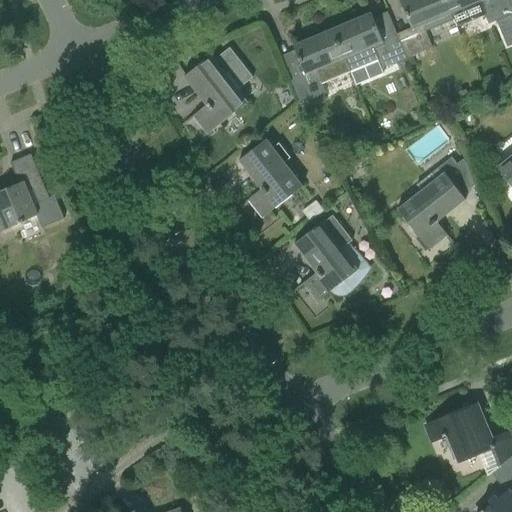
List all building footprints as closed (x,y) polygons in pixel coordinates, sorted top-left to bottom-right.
[(412,29),(397,35),(407,58),(432,47),(425,32),(453,20),(450,13),(444,0),(400,0),(412,29)] [(444,0),(450,13),(479,1),(489,24),(511,14),(511,10),(507,0),(444,0)] [(361,20),(333,32),(350,72),(378,60),(381,69),(407,58),(397,35),(382,41),(370,13),(360,17),(361,20)] [(350,72),(333,32),(305,44),(303,41),(292,45),(304,73),(288,80),(298,104),(325,92),(321,84),(350,72)] [(248,103),(247,103),(237,91),(253,79),(230,49),(214,61),(211,58),(212,57),(212,56),(184,78),(185,78),(187,76),(209,104),(183,124),(184,125),(195,116),(208,134),(207,135),(248,103)] [(425,112),(416,116),(421,127),(430,122),(425,112)] [(255,149),(242,160),(243,161),(265,188),(250,200),(251,201),(264,217),(265,218),(279,207),(303,189),(302,188),(284,165),(291,159),(279,144),(272,150),(266,141),(255,149)] [(19,184),(0,191),(0,233),(25,223),(25,222),(37,216),(42,229),(63,220),(64,220),(54,197),(49,199),(30,155),(10,164),(19,184)] [(497,168),(496,168),(511,189),(511,158),(498,169),(497,168)] [(396,211),(429,252),(430,251),(428,250),(445,237),(446,238),(447,237),(435,221),(462,200),(463,202),(465,201),(461,196),(474,186),(463,161),(444,175),(443,174),(443,175),(443,176),(436,182),(430,175),(415,187),(421,194),(398,212),(397,210),(396,211)] [(365,277),(370,269),(363,259),(354,249),(349,244),(353,241),(333,216),(322,224),(322,223),(294,245),(295,246),(297,244),(318,272),(293,292),(294,293),(305,284),(318,301),(316,302),(317,303),(330,293),(332,295),(335,296),(339,297),(342,297),(346,296),(352,291),(358,284),(365,277)] [(490,449),(498,468),(511,456),(511,438),(509,431),(490,439),(476,404),(425,425),(431,442),(447,435),(459,462),(490,449)] [(511,456),(498,468),(495,471),(511,491),(511,490),(511,456)] [(511,511),(511,498),(507,493),(499,500),(495,495),(487,501),(491,506),(489,508),(488,507),(485,509),(486,510),(484,511),(483,510),(480,511),(511,511)]
